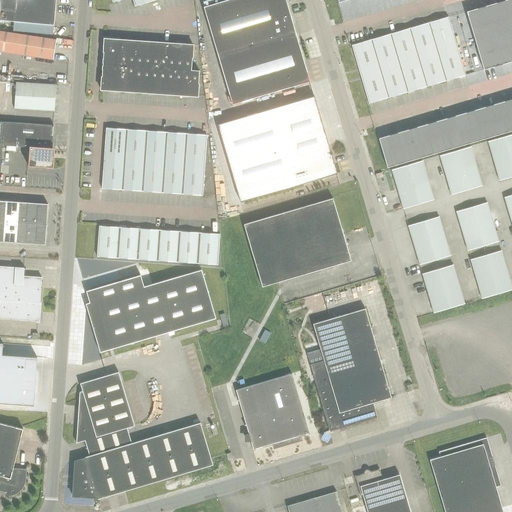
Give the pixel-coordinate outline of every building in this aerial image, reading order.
[(0,0),(0,20),(54,25),(55,0),(0,0)] [(285,0),(227,0),(203,7),(218,56),(232,105),(310,82),(295,33),(285,0)] [(511,21),(506,1),(487,6),(495,35),(511,29),(511,21)] [(487,6),(468,12),(476,41),(495,35),(487,6)] [(429,23),(437,52),(457,46),(448,17),(429,23)] [(429,23),(410,28),(418,58),(437,52),(429,23)] [(410,28),(390,34),(399,63),(418,58),(410,28)] [(511,29),(495,35),(504,64),(511,61),(511,29)] [(56,40),(0,31),(0,51),(53,60),(56,40)] [(390,34),(371,40),(379,69),(399,63),(390,34)] [(495,35),(476,41),(484,69),(504,64),(495,35)] [(104,39),(102,64),(118,65),(120,40),(104,39)] [(118,65),(135,67),(136,41),(120,40),(118,65)] [(371,40),(351,45),(360,75),(379,69),(371,40)] [(135,67),(151,68),(152,42),(136,41),(135,67)] [(151,68),(167,69),(169,43),(152,42),(151,68)] [(183,70),(191,71),(191,70),(193,46),(193,45),(185,44),(169,43),(167,69),(183,70)] [(437,52),(446,81),(465,75),(457,46),(437,52)] [(418,58),(427,87),(446,81),(437,52),(418,58)] [(399,63),(407,92),(427,87),(418,58),(399,63)] [(379,69),(388,98),(407,92),(399,63),(379,69)] [(102,64),(101,90),(117,91),(118,65),(102,64)] [(117,91),(133,92),(135,67),(118,65),(117,91)] [(151,68),(135,67),(133,92),(149,93),(151,68)] [(151,68),(149,93),(165,94),(167,69),(151,68)] [(183,70),(167,69),(165,94),(181,95),(183,70)] [(360,75),(369,104),(388,98),(379,69),(360,75)] [(183,70),(181,95),(197,97),(198,95),(197,95),(199,71),(191,70),(191,71),(183,70)] [(54,111),(56,85),(16,82),(14,109),(54,111)] [(331,155),(332,155),(332,154),(331,154),(314,97),(218,125),(241,203),(337,174),(334,164),(331,155)] [(283,99),(270,101),(271,108),(284,106),(283,99)] [(511,99),(494,105),(503,134),(511,131),(511,99)] [(494,105),(475,111),(483,140),(503,134),(494,105)] [(475,111),(456,116),(464,145),(483,140),(475,111)] [(456,116),(437,122),(445,151),(464,145),(456,116)] [(0,121),(0,175),(2,146),(29,147),(28,166),(53,168),(55,148),(52,148),(53,125),(0,121)] [(437,122),(417,128),(426,157),(445,151),(437,122)] [(126,129),(106,128),(104,158),(124,160),(126,129)] [(417,128),(398,133),(407,162),(426,157),(417,128)] [(146,131),(126,129),(124,160),(144,161),(146,131)] [(144,161),(164,162),(166,132),(146,131),(144,161)] [(186,134),(166,132),(164,162),(184,164),(186,134)] [(398,133),(379,139),(387,168),(407,162),(398,133)] [(205,165),(207,135),(186,134),(184,164),(205,165)] [(511,145),(511,134),(503,137),(506,147),(511,145)] [(488,142),(491,152),(506,147),(503,137),(488,142)] [(455,151),(458,161),(473,157),(471,147),(455,151)] [(509,157),(506,147),(491,152),(494,161),(509,157)] [(440,156),(443,166),(458,161),(455,151),(440,156)] [(458,161),(461,171),(476,166),(473,157),(458,161)] [(511,166),(509,157),(494,161),(496,171),(511,166)] [(124,160),(104,158),(102,189),(122,190),(124,160)] [(144,161),(124,160),(122,190),(142,191),(144,161)] [(164,162),(144,161),(142,191),(162,193),(164,162)] [(407,165),(410,175),(425,171),(422,161),(407,165)] [(461,171),(458,161),(443,166),(445,175),(461,171)] [(184,164),(164,162),(162,193),(182,194),(184,164)] [(182,194),(202,196),(205,165),(184,164),(182,194)] [(392,170),(394,180),(410,175),(407,165),(392,170)] [(461,171),(464,180),(479,176),(476,166),(461,171)] [(511,167),(511,166),(496,171),(499,181),(511,177),(511,167)] [(410,175),(413,185),(428,180),(425,171),(410,175)] [(464,180),(461,171),(445,175),(448,185),(464,180)] [(410,175),(394,180),(397,190),(413,185),(410,175)] [(479,176),(464,180),(467,190),(482,186),(479,176)] [(428,180),(413,185),(416,195),(431,190),(428,180)] [(448,185),(451,195),(467,190),(464,180),(448,185)] [(400,199),(416,195),(413,185),(397,190),(400,199)] [(434,200),(431,190),(416,195),(418,205),(434,200)] [(403,209),(418,205),(416,195),(400,199),(403,209)] [(278,282),(351,261),(343,234),(332,198),(243,224),(262,287),(278,282)] [(4,222),(18,222),(19,202),(5,201),(4,222)] [(19,202),(18,222),(32,223),(33,203),(19,202)] [(33,203),(32,223),(46,224),(48,204),(33,203)] [(474,217),(490,212),(487,203),(471,207),(474,217)] [(456,212),(459,222),(474,217),(471,207),(456,212)] [(474,217),(477,227),(493,222),(490,212),(474,217)] [(423,221),(426,231),(442,227),(439,217),(423,221)] [(462,231),(477,227),(474,217),(459,222),(462,231)] [(423,221),(408,226),(411,236),(426,231),(423,221)] [(17,243),(18,222),(4,222),(3,242),(17,243)] [(31,244),(32,223),(18,222),(17,243),(31,244)] [(477,227),(480,236),(496,232),(493,222),(477,227)] [(46,224),(32,223),(31,244),(45,245),(46,224)] [(97,257),(117,258),(119,227),(99,226),(97,257)] [(119,227),(117,258),(137,259),(139,229),(119,227)] [(442,227),(426,231),(429,241),(445,236),(442,227)] [(465,241),(480,236),(477,227),(462,231),(465,241)] [(139,229),(137,259),(157,261),(159,230),(139,229)] [(159,230),(157,261),(177,262),(179,231),(159,230)] [(179,231),(177,262),(197,264),(199,233),(179,231)] [(429,241),(426,231),(411,236),(414,245),(429,241)] [(496,232),(480,236),(483,246),(498,242),(496,232)] [(199,233),(197,264),(218,265),(220,234),(199,233)] [(445,236),(429,241),(432,250),(447,246),(445,236)] [(468,251),(483,246),(480,236),(465,241),(468,251)] [(417,255),(432,250),(429,241),(414,245),(417,255)] [(447,246),(432,250),(435,260),(450,256),(447,246)] [(419,265),(435,260),(432,250),(417,255),(419,265)] [(501,251),(486,255),(489,265),(504,261),(501,251)] [(486,255),(470,260),(473,270),(489,265),(486,255)] [(504,261),(489,265),(492,275),(507,270),(504,261)] [(453,265),(438,269),(441,279),(456,275),(453,265)] [(492,275),(489,265),(473,270),(476,279),(492,275)] [(0,318),(38,322),(41,277),(24,276),(24,268),(0,266),(0,318)] [(438,269),(422,274),(425,284),(441,279),(438,269)] [(85,304),(86,306),(100,352),(216,318),(201,270),(144,287),(140,275),(86,291),(89,303),(85,304)] [(507,270),(492,275),(494,284),(510,280),(507,270)] [(456,275),(441,279),(443,289),(459,284),(456,275)] [(492,275),(476,279),(479,289),(494,284),(492,275)] [(441,279),(425,284),(428,293),(443,289),(441,279)] [(511,287),(510,280),(494,284),(497,294),(511,289),(511,287)] [(459,284),(443,289),(446,298),(461,294),(459,284)] [(482,299),(497,294),(494,284),(479,289),(482,299)] [(428,293),(431,303),(446,298),(443,289),(428,293)] [(461,294),(446,298),(449,308),(464,304),(461,294)] [(446,298),(431,303),(434,313),(449,308),(446,298)] [(323,361),(310,365),(313,375),(329,431),(339,428),(343,427),(344,426),(376,417),(372,403),(391,398),(391,397),(365,309),(313,324),(320,349),(323,361)] [(0,343),(0,403),(34,406),(37,357),(2,354),(3,343),(0,343)] [(79,392),(78,414),(76,443),(85,440),(87,448),(129,436),(127,428),(134,426),(118,372),(80,383),(82,391),(79,392)] [(298,436),(309,433),(291,373),(246,387),(236,390),(253,449),(274,443),(275,447),(299,439),(298,436)] [(23,429),(22,429),(0,423),(0,491),(3,492),(4,492),(5,492),(7,492),(9,492),(10,492),(11,492),(12,495),(10,496),(9,496),(10,496),(12,496),(13,495),(15,495),(17,494),(18,493),(19,492),(21,491),(21,490),(22,488),(23,487),(24,486),(25,484),(25,483),(25,482),(26,480),(26,478),(26,477),(27,466),(26,466),(26,469),(13,468),(23,429)] [(98,499),(114,494),(213,465),(200,423),(131,443),(129,436),(87,448),(89,456),(85,457),(85,458),(75,461),(72,496),(97,498),(98,499)] [(485,449),(489,448),(486,438),(439,452),(440,457),(429,460),(444,511),(503,511),(495,485),(485,449)] [(367,511),(410,511),(399,474),(382,479),(379,469),(355,476),(361,497),(363,496),(367,511)] [(287,506),(288,511),(342,511),(336,491),(287,506)]
